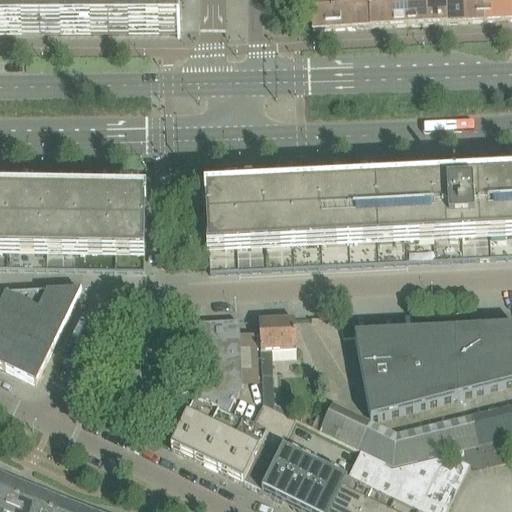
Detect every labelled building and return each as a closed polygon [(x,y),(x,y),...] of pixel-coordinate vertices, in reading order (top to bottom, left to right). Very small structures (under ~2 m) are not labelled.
[(0,0),(0,37),(177,37),(177,40),(180,40),(180,32),(179,0),(0,0)] [(311,0),(313,34),(332,33),(330,0),(328,0),(321,0),(311,0)] [(330,0),(332,33),(351,32),(349,0),(330,0)] [(349,0),(351,32),(369,31),(368,0),(349,0)] [(368,0),(369,31),(389,30),(387,0),(368,0)] [(387,0),(389,30),(407,29),(406,0),(387,0)] [(406,0),(407,29),(427,28),(425,0),(406,0)] [(425,0),(427,28),(445,27),(444,0),(425,0)] [(444,0),(445,27),(464,26),(462,0),(444,0)] [(462,0),(464,26),(483,25),(481,0),(462,0)] [(481,0),(483,25),(501,24),(500,0),(481,0)] [(511,0),(500,0),(501,24),(511,23),(511,0)] [(209,263),(209,274),(210,277),(511,262),(511,178),(445,182),(445,184),(457,183),(457,189),(252,200),(252,191),(245,192),(245,200),(206,202),(206,205),(206,215),(207,230),(208,240),(209,263)] [(0,273),(31,274),(144,276),(144,275),(144,260),(145,260),(145,245),(145,225),(145,205),(145,204),(131,204),(0,202),(0,273)] [(0,370),(31,385),(36,387),(82,294),(31,297),(5,298),(0,309),(0,370)] [(511,332),(505,333),(496,333),(476,334),(469,316),(470,316),(470,314),(464,317),(458,319),(451,320),(444,321),(459,402),(511,388),(511,332)] [(356,340),(371,425),(459,402),(444,321),(437,321),(430,320),(424,319),(421,318),(418,317),(418,318),(419,319),(413,337),(394,338),(376,339),(356,340)] [(263,409),(275,415),(272,354),(296,353),(295,323),(259,325),(263,409)] [(202,388),(195,403),(228,418),(235,404),(242,390),(239,326),(199,328),(202,388)] [(195,403),(187,419),(171,452),(242,486),(261,496),(277,463),(282,453),(296,425),(275,415),(263,409),(253,431),(228,418),(195,403)] [(318,436),(356,455),(370,425),(332,407),(318,436)] [(356,455),(362,457),(362,456),(370,459),(382,433),(383,432),(370,425),(356,455)] [(364,509),(370,511),(448,511),(479,450),(393,471),(370,459),(362,456),(362,457),(348,485),(347,484),(346,485),(340,498),(364,509)] [(282,453),(277,463),(261,496),(292,511),(333,511),(340,498),(346,485),(347,484),(282,453)] [(14,511),(24,489),(7,482),(0,498),(0,511),(14,511)] [(33,511),(40,496),(24,489),(14,511),(33,511)] [(52,511),(57,502),(40,496),(33,511),(52,511)] [(362,511),(364,509),(340,498),(333,511),(362,511)] [(73,511),(74,510),(57,502),(52,511),(73,511)]
